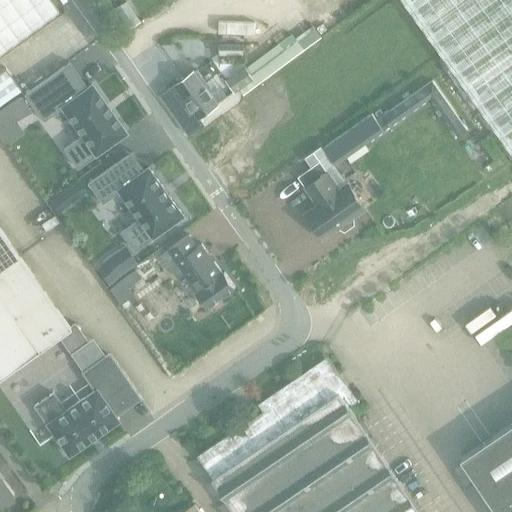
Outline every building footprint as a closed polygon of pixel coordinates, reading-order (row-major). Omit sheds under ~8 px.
[(0,0),(0,51),(57,11),(49,0),(0,0)] [(511,0),(405,0),(511,149),(511,0)] [(126,1),(114,8),(127,30),(139,22),(126,1)] [(246,66),(225,81),(227,83),(234,93),(239,90),(243,95),(322,37),(316,28),(298,41),(293,34),(247,68),(246,66)] [(244,44),(218,44),(218,56),(219,56),(219,68),(237,69),(237,56),(243,56),(244,44)] [(19,95),(0,109),(0,137),(5,145),(23,132),(16,122),(31,111),(26,104),(30,101),(43,119),(61,106),(81,136),(63,148),(76,167),(125,132),(91,83),(81,90),(63,65),(20,96),(19,95)] [(5,67),(0,71),(0,103),(21,88),(5,67)] [(197,70),(161,96),(188,134),(203,124),(198,117),(217,103),(203,84),(206,82),(197,70)] [(372,111),(322,146),(335,164),(346,156),(351,162),(369,150),(364,143),(431,96),(458,136),(467,130),(431,79),(376,118),(372,111)] [(312,167),(299,176),(318,204),(305,213),(323,238),(338,227),(345,230),(354,224),(353,216),(365,208),(348,183),(321,146),(305,157),(312,167)] [(126,154),(88,182),(101,202),(119,189),(140,218),(122,231),(135,249),(184,215),(149,166),(144,169),(140,173),(126,154)] [(77,181),(50,200),(58,211),(85,192),(77,181)] [(0,374),(69,325),(20,256),(0,228),(0,374)] [(168,249),(161,254),(177,277),(184,271),(198,290),(196,292),(207,307),(235,286),(224,271),(223,273),(201,242),(197,245),(189,234),(168,248),(168,249)] [(109,237),(95,246),(91,238),(84,242),(96,261),(117,248),(109,237)] [(126,246),(97,267),(108,283),(137,262),(126,246)] [(123,278),(108,288),(120,305),(134,295),(123,278)] [(81,331),(63,344),(69,353),(87,341),(81,331)] [(56,389),(34,405),(68,454),(117,420),(110,410),(135,393),(108,354),(85,369),(98,387),(69,408),(56,389)] [(264,410),(198,455),(236,511),(511,511),(511,422),(461,457),(498,511),(420,511),(356,417),(349,406),(354,403),(327,364),(270,402),(274,408),(266,413),(264,410)] [(0,479),(0,503),(12,495),(0,479)]
